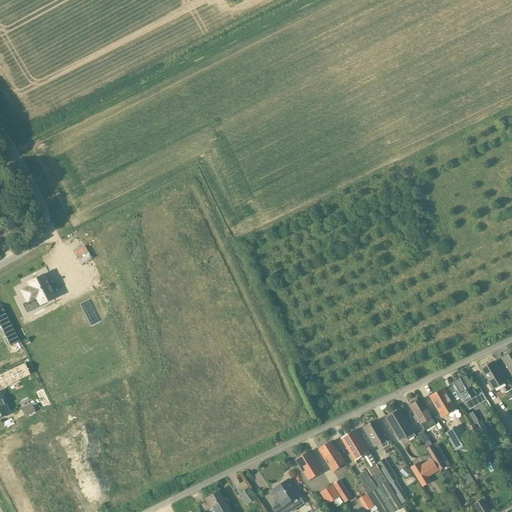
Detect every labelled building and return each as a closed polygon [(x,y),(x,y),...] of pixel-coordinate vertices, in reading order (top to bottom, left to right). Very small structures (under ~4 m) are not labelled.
[(30,286),(21,291),(27,302),(36,298),(39,304),(53,297),(43,276),(28,283),(30,286)] [(0,374),(0,390),(31,376),(25,362),(0,374)] [(506,382),(495,362),(482,369),(493,389),(506,382)] [(468,400),(471,406),(482,400),(468,375),(455,383),(465,401),(468,400)] [(457,408),(445,388),(431,396),(443,416),(457,408)] [(0,417),(9,413),(0,394),(0,417)] [(423,399),(417,402),(416,400),(415,400),(412,402),(411,403),(412,405),(410,406),(421,424),(423,423),(426,429),(436,424),(432,417),(433,417),(423,399)] [(31,403),(20,408),(24,417),(35,412),(31,403)] [(414,431),(400,409),(387,417),(400,439),(405,436),(407,440),(416,435),(413,431),(414,431)] [(489,452),(494,449),(498,447),(482,420),(474,425),(487,446),(486,446),(489,452)] [(380,444),(383,449),(392,444),(378,421),(365,428),(376,446),(380,444)] [(468,444),(470,443),(460,424),(446,432),(457,450),(466,466),(477,460),(468,444)] [(369,453),(356,430),(342,438),(356,461),(369,453)] [(423,430),(418,433),(427,449),(433,446),(423,430)] [(319,450),(333,471),(347,463),(333,441),(319,450)] [(323,471),(310,451),(296,460),(309,480),(323,471)] [(390,484),(397,480),(398,479),(385,458),(377,463),(390,484)] [(429,477),(440,471),(432,459),(421,465),(429,477)] [(420,462),(411,468),(423,487),(432,482),(429,477),(421,465),(420,462)] [(387,480),(377,465),(376,463),(368,468),(378,486),(387,480)] [(408,467),(402,469),(405,477),(411,475),(408,467)] [(377,488),(372,480),(369,482),(363,472),(357,476),(369,494),(377,488)] [(274,511),(292,511),(297,509),(292,501),(300,496),(289,480),(274,489),(280,499),(282,498),(285,503),(279,507),(278,506),(273,510),(274,511)] [(345,502),(352,498),(341,480),(333,484),(345,502)] [(341,497),(333,484),(321,492),(328,504),(341,497)] [(249,487),(241,493),(248,504),(256,499),(249,487)] [(205,499),(212,511),(232,511),(220,490),(205,499)] [(368,509),(374,505),(367,493),(361,497),(368,509)] [(489,511),(484,500),(475,503),(479,511),(489,511)]
